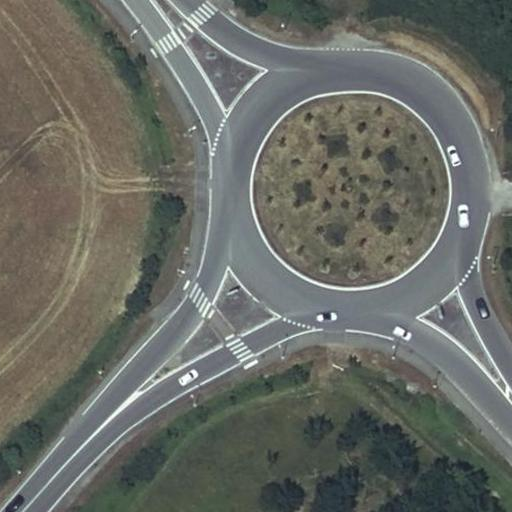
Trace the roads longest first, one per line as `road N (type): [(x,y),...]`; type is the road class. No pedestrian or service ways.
road 1 (secondary): [(53,478),(135,405),(187,372),(329,310)]
road 2 (secondary): [(232,222),(199,311),(53,478)]
road 3 (secondary): [(471,205),(466,153),(420,90),(371,70),(319,73)]
road 4 (secondary): [(138,0),(194,83),(231,162)]
road 5 (secondary): [(379,308),(454,349),(511,407)]
road 6 (secondary): [(319,73),(251,48),(184,0)]
road 7 (secondary): [(511,386),(468,306),(454,254)]
road 8 (secondary): [(232,222),(242,248),(278,289),(329,310)]
road 9 (secondary): [(319,73),(272,96),(231,162)]
